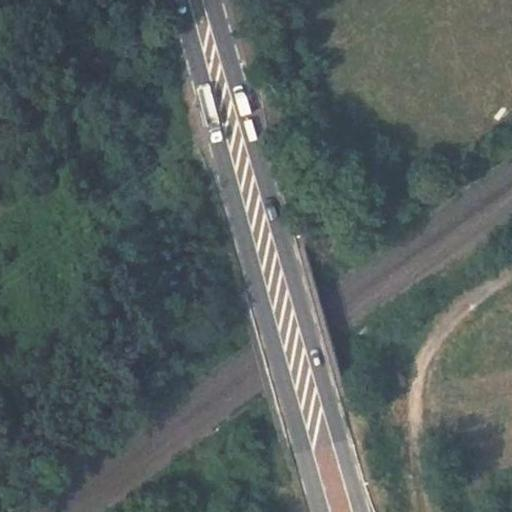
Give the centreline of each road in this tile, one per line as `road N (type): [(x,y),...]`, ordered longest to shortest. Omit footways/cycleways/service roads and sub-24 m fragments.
road 1 (primary): [(357,511),(206,0)]
road 2 (primary): [(182,0),(313,511)]
road 3 (track): [(421,511),(416,473),(431,376),(463,324),(511,283)]
